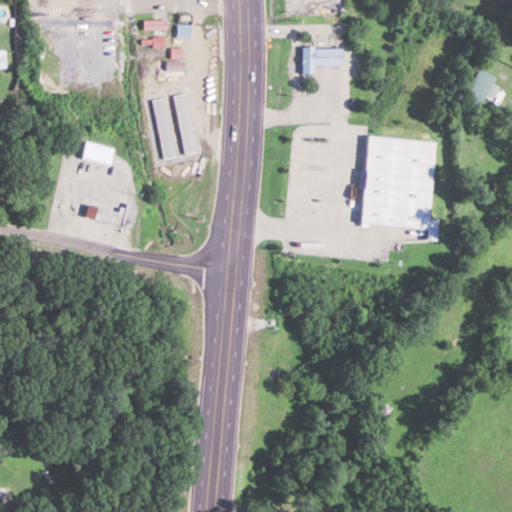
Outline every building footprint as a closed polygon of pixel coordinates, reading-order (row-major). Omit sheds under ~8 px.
[(340,65),(340,47),(300,47),(300,72),(312,72),(312,65),(340,65)] [(156,77),(185,77),(185,58),(156,58),(156,77)] [(496,87),(490,84),(494,77),(477,68),(461,98),(477,107),(483,96),(489,99),(496,87)] [(146,100),(157,163),(196,157),(185,92),(166,95),(166,96),(146,100)] [(107,167),(112,147),(83,140),(78,159),(107,167)] [(118,212),(86,203),(82,215),(128,229),(135,205),(121,201),(118,212)] [(305,265),(326,266),(329,210),(308,208),(305,265)]
